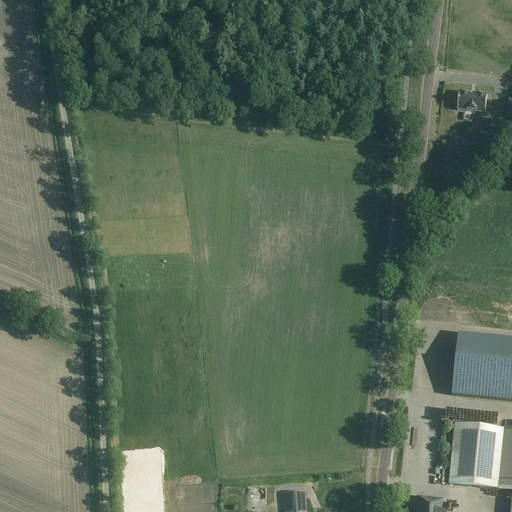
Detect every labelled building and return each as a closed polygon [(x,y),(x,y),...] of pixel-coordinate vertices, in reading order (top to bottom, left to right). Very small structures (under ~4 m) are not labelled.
[(460,93),(459,93),(457,111),(458,111),(484,114),(485,114),(487,96),(486,96),(460,93)] [(504,123),(491,122),(490,134),(503,135),(504,123)] [(467,134),(468,123),(458,123),(458,128),(446,128),(446,133),(467,134)] [(511,342),(459,338),(454,397),(511,402),(511,342)] [(504,430),(455,425),(449,485),(499,490),(504,430)] [(307,511),(306,493),(283,495),(284,511),(307,511)] [(446,511),(448,501),(416,498),(413,511),(446,511)]
